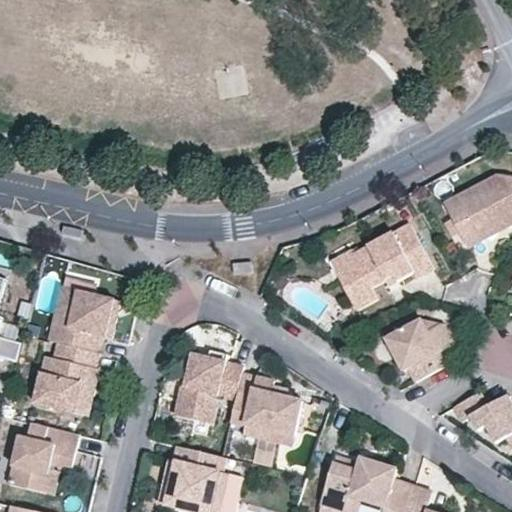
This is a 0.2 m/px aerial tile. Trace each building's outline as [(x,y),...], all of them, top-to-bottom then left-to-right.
[(221,96),(246,94),(243,67),(218,70),(221,96)] [(497,178),(490,181),(457,200),(447,206),(470,248),(486,239),(481,231),(506,218),(510,226),(511,224),(511,178),(511,179),(504,178),(497,178)] [(510,226),(506,218),(481,231),(486,239),(510,226)] [(375,289),(389,282),(395,278),(403,281),(416,274),(418,278),(435,269),(411,225),(354,255),(359,264),(339,275),(359,311),(380,300),(375,289)] [(331,261),(339,275),(359,264),(354,255),(351,250),(331,261)] [(233,260),(233,274),(253,274),(253,264),(241,263),(241,261),(233,260)] [(389,282),(392,287),(403,281),(395,278),(389,282)] [(65,286),(63,296),(78,299),(81,289),(65,286)] [(118,298),(81,289),(78,299),(63,296),(51,339),(60,342),(75,345),(99,351),(103,336),(114,338),(120,316),(113,314),(118,298)] [(125,300),(118,298),(113,314),(120,316),(125,300)] [(0,338),(12,341),(19,317),(2,312),(0,319),(0,338)] [(420,321),(425,330),(436,323),(423,319),(420,321)] [(436,323),(425,330),(420,321),(387,339),(405,371),(409,369),(416,382),(448,365),(440,352),(453,344),(444,326),(436,323)] [(0,375),(15,380),(23,345),(12,341),(0,338),(0,375)] [(57,355),(49,353),(37,401),(77,412),(84,384),(98,388),(102,366),(99,365),(102,352),(99,351),(75,345),(60,342),(57,355)] [(212,348),(210,357),(226,361),(229,352),(212,348)] [(246,366),(226,361),(210,357),(195,354),(188,385),(191,385),(189,393),(183,392),(177,415),(213,423),(221,396),(237,400),(244,371),(246,366)] [(303,401),(287,397),(272,393),(274,384),(275,379),(244,371),(237,400),(232,422),(248,426),(250,419),(267,423),(266,427),(295,435),(303,401)] [(98,388),(84,384),(77,412),(91,415),(98,388)] [(183,392),(189,393),(191,385),(188,385),(184,384),(183,392)] [(274,384),(272,393),(287,397),(289,388),(274,384)] [(506,437),(511,433),(511,400),(508,393),(496,400),(499,406),(492,410),(488,404),(487,404),(480,393),(474,396),(453,408),(459,421),(468,416),(476,431),(487,424),(497,442),(506,437)] [(499,406),(496,400),(488,404),(492,410),(499,406)] [(293,446),(295,435),(266,427),(267,423),(250,419),(248,426),(246,434),(293,446)] [(29,437),(22,435),(11,481),(47,491),(52,469),(54,461),(60,462),(64,447),(78,450),(82,435),(41,425),(32,422),(29,437)] [(174,461),(178,462),(168,503),(201,511),(220,511),(230,475),(225,473),(228,458),(223,457),(211,453),(177,445),(174,461)] [(60,462),(74,465),(78,450),(64,447),(60,462)] [(159,501),(168,503),(178,462),(174,461),(170,459),(159,501)] [(363,467),(360,474),(342,468),(329,510),(337,511),(367,511),(369,506),(388,511),(409,511),(417,488),(397,482),(400,471),(365,461),(363,467)] [(344,461),(342,468),(360,474),(363,467),(344,461)] [(47,491),(56,493),(61,471),(52,469),(47,491)] [(431,511),(437,494),(417,488),(409,511),(431,511)]
